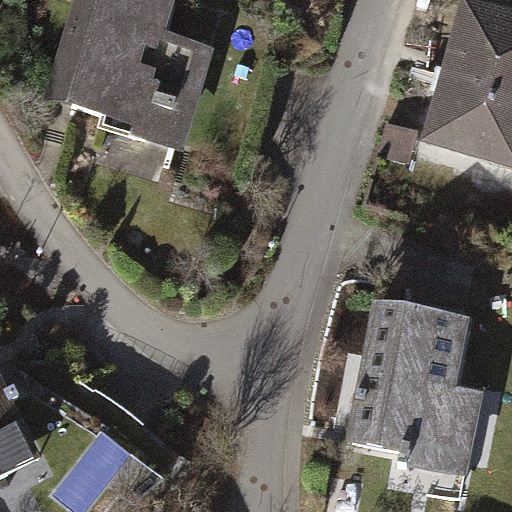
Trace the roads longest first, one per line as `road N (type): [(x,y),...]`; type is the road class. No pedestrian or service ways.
road 1 (residential): [(270,370),(378,0)]
road 2 (residential): [(0,133),(42,214),(102,292),(186,345),(270,370)]
road 3 (residential): [(264,511),(270,370)]
